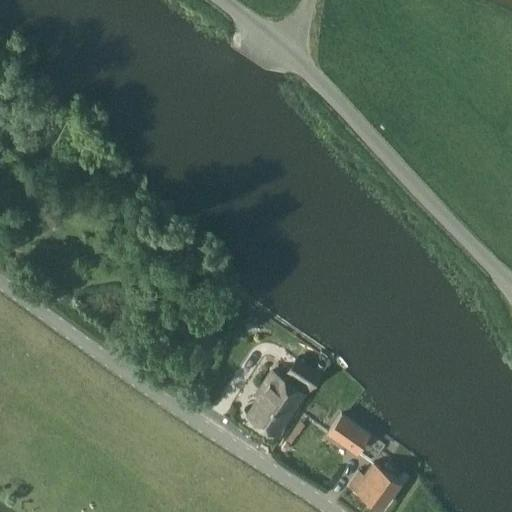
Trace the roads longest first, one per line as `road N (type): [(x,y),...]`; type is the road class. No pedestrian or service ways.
road 1 (tertiary): [(511,288),(285,52),(217,0)]
road 2 (unclassified): [(330,511),(0,284)]
